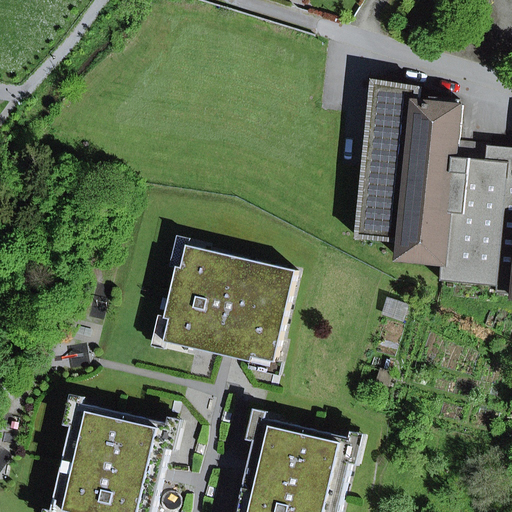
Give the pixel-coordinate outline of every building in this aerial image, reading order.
[(511,177),(510,178),(511,163),(459,158),(460,141),(464,106),(460,106),(460,100),(433,98),(433,103),(420,102),(422,86),(375,81),(359,239),(402,243),(400,260),(444,264),(442,282),(498,287),(497,293),(511,294),(511,177)] [(510,178),(511,177),(511,150),(491,148),(492,144),(460,141),(459,158),(511,163),(510,178)] [(182,266),(187,267),(193,245),(194,245),(196,238),(182,234),(175,264),(182,266)] [(255,363),(256,357),(279,363),(301,271),(194,245),(193,245),(187,267),(182,266),(169,319),(174,320),(168,342),(170,342),(228,356),(253,362),(255,363)] [(170,342),(168,342),(174,320),(169,319),(162,317),(154,347),(168,350),(170,342)] [(251,369),(283,377),(286,365),(279,363),(256,357),(255,363),(253,362),(251,369)] [(76,426),(81,427),(86,405),(87,405),(89,398),(75,394),(68,424),(76,426)] [(157,511),(166,476),(172,450),(172,449),(167,447),(173,425),(171,424),(87,405),(86,405),(81,427),(76,426),(56,511),(55,511),(157,511)] [(258,441),(262,442),(268,419),(269,420),(271,412),(257,409),(250,441),(257,442),(258,441)] [(172,450),(179,452),(186,420),(173,417),(171,424),(173,425),(167,447),(172,449),(172,450)] [(262,442),(258,441),(257,442),(251,467),(240,511),(342,511),(354,463),(349,462),(354,439),(353,439),(269,420),(268,419),(262,442)] [(354,463),(361,465),(368,435),(354,432),(353,439),(354,439),(349,462),(354,463)]
